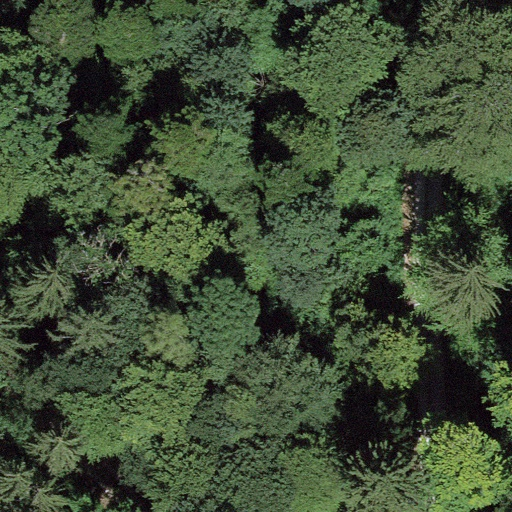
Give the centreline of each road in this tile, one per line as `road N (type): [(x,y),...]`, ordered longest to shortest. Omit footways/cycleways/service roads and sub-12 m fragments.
road 1 (track): [(448,511),(430,0)]
road 2 (track): [(135,511),(0,337)]
